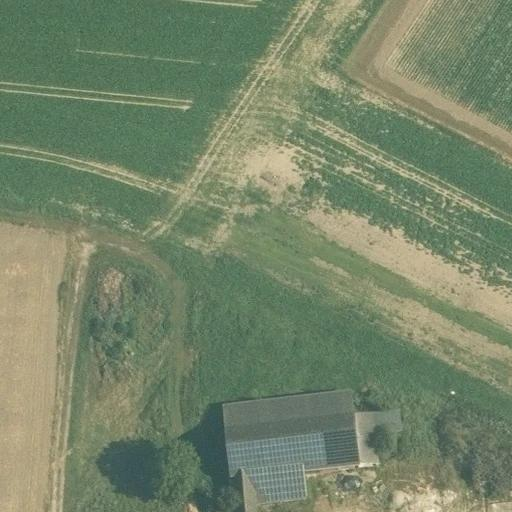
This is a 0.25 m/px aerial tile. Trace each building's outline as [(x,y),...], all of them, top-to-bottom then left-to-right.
[(352,396),(302,401),(304,422),(354,417),(352,396)] [(302,401),(258,406),(260,426),(304,422),(302,401)] [(258,406),(224,409),(227,430),(260,426),(258,406)] [(400,412),(372,415),(374,435),(402,432),(400,412)] [(260,426),(227,430),(232,480),(302,473),(338,469),(378,465),(374,435),(372,415),(354,417),(304,422),(260,426)] [(342,511),(382,511),(378,465),(338,469),(342,511)] [(302,473),(254,478),(257,506),(305,500),(302,473)] [(254,478),(232,480),(235,511),(257,511),(257,506),(254,478)]
